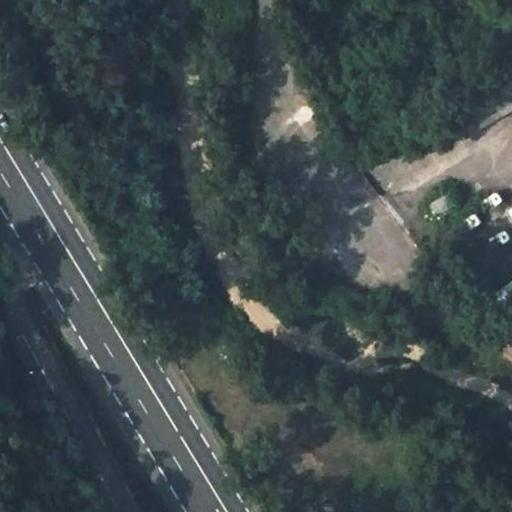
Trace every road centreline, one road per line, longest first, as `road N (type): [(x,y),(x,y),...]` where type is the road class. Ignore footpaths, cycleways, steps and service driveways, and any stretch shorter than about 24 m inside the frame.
road 1 (primary): [(221,511),(48,229)]
road 2 (unclassified): [(400,284),(276,100),(269,0)]
road 3 (residential): [(123,511),(13,294),(20,266),(48,229)]
road 4 (track): [(511,360),(400,284)]
